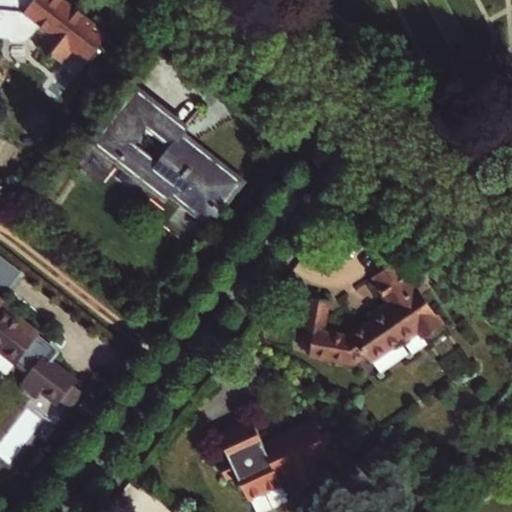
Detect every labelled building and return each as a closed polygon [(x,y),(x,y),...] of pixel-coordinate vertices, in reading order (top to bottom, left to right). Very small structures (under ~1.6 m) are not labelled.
[(1,0),(0,19),(0,27),(13,28),(17,36),(24,40),(33,40),(39,34),(45,39),(39,47),(62,65),(72,51),(89,64),(109,37),(60,0),(1,0)] [(189,130),(139,92),(99,143),(121,160),(118,164),(165,200),(170,194),(210,224),(243,181),(184,136),(189,130)] [(439,341),(450,328),(399,268),(375,288),(395,311),(377,326),(379,330),(357,349),(331,347),(333,317),(315,315),(311,367),(321,368),(320,374),(362,376),(372,367),(378,374),(427,337),(432,343),(439,341)] [(0,354),(18,369),(42,338),(14,317),(11,321),(0,312),(8,302),(0,296),(0,354)] [(258,423),(224,438),(235,463),(224,468),(229,481),(241,475),(244,481),(241,482),(247,496),(250,495),(254,505),(289,489),(288,486),(301,480),(306,492),(328,483),(323,470),(334,465),(317,426),(305,432),(307,437),(281,448),(279,443),(269,447),(258,423)]
